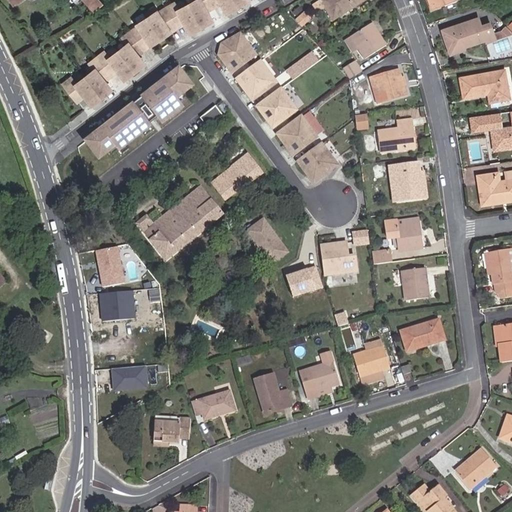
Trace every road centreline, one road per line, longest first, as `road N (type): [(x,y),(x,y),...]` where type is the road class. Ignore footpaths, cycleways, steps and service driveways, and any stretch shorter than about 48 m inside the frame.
road 1 (tertiary): [(40,159),(61,220),(82,351),(83,478)]
road 2 (residential): [(480,373),(225,453)]
road 3 (residential): [(410,0),(460,180),(465,235)]
road 4 (residential): [(198,43),(312,200),(340,204)]
road 5 (residential): [(40,159),(198,43)]
road 6 (residential): [(357,511),(476,414),(480,373)]
road 7 (residential): [(225,453),(137,497),(83,478)]
road 8 (residential): [(465,235),(480,373)]
